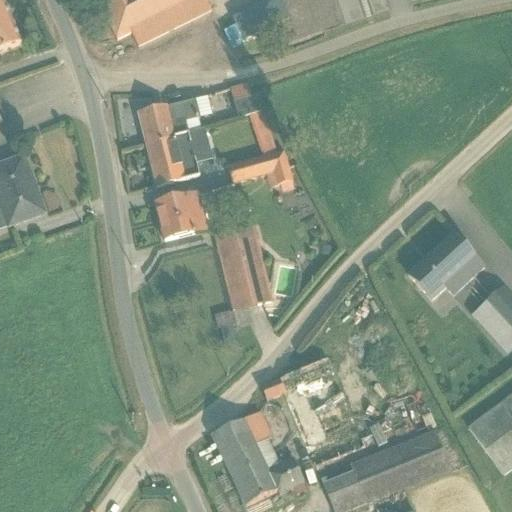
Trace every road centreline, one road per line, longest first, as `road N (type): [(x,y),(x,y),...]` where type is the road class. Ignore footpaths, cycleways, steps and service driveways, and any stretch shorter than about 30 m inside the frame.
road 1 (unclassified): [(511,120),(352,267),(258,377),(165,446)]
road 2 (unclassified): [(85,83),(271,69),(429,14),(501,0)]
road 3 (unclassified): [(85,83),(129,352),(165,446)]
